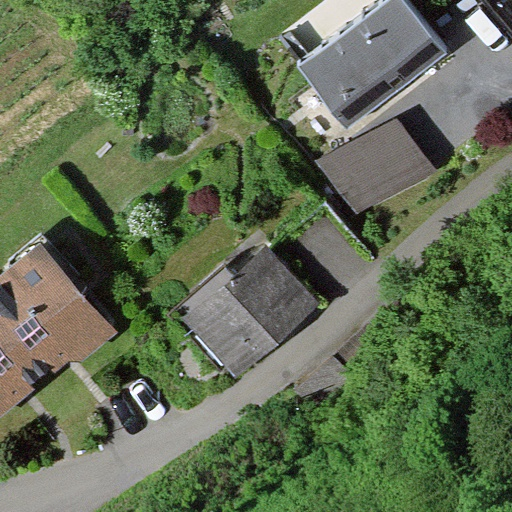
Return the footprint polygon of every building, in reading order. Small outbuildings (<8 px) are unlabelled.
[(404,0),(377,0),(301,58),(348,120),(442,48),(404,0)] [(394,122),(316,162),(354,214),(437,176),(394,122)] [(39,234),(0,265),(0,404),(66,350),(79,354),(116,324),(39,234)] [(266,239),(186,308),(236,365),(316,296),(266,239)] [(334,353),(298,385),(318,408),(354,376),(334,353)]
